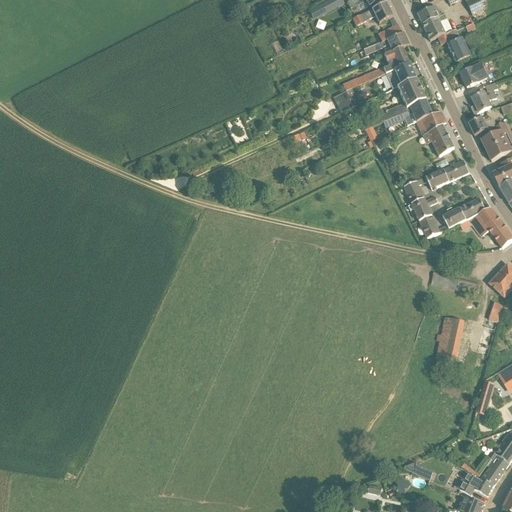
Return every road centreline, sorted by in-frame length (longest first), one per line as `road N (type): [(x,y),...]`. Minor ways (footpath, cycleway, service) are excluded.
road 1 (track): [(0,105),(58,145),(218,209),(484,257)]
road 2 (residential): [(511,221),(397,0)]
